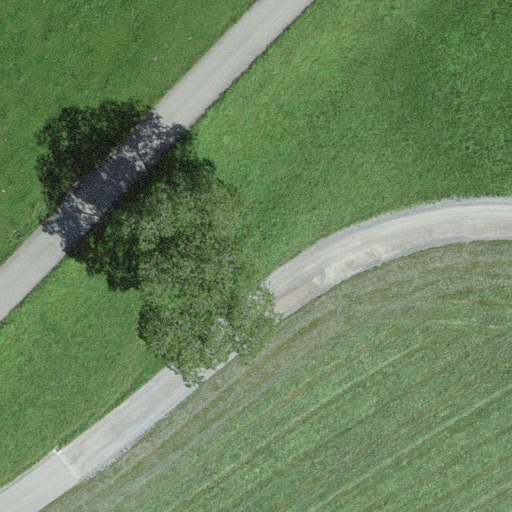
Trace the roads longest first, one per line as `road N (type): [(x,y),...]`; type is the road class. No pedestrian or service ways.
road 1 (track): [(511,218),(359,248),(66,469)]
road 2 (unclassified): [(0,298),(285,0)]
